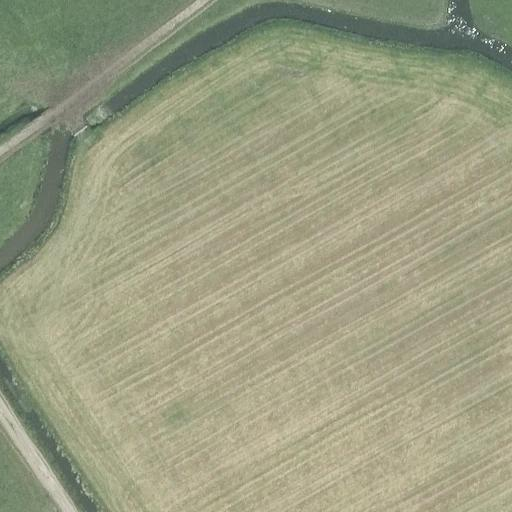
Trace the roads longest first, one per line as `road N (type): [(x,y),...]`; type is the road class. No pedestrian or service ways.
road 1 (track): [(205,0),(0,154)]
road 2 (track): [(0,407),(66,511)]
